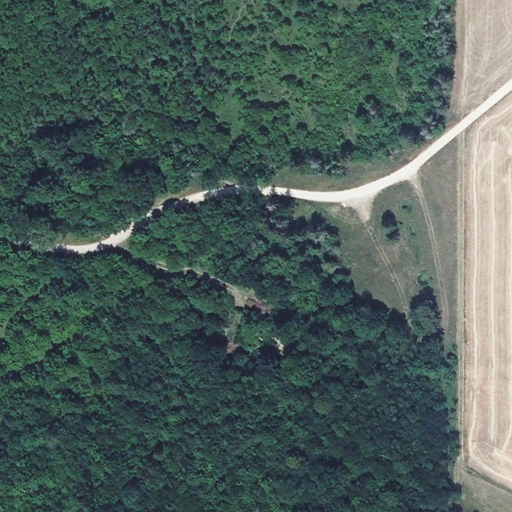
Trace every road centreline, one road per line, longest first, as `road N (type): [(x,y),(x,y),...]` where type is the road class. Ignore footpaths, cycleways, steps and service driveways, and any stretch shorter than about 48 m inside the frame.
road 1 (track): [(0,236),(87,252),(207,198),(362,195),(419,163),(511,86)]
road 2 (track): [(234,193),(207,150),(167,118),(96,111),(0,167)]
